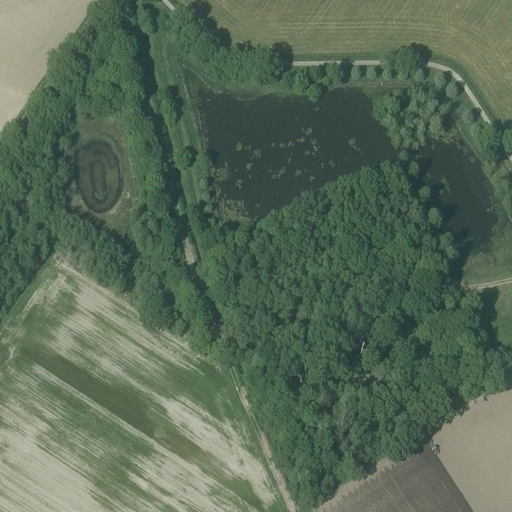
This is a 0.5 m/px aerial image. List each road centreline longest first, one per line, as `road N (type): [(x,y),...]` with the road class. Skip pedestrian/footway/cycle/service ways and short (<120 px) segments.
road 1 (track): [(122,0),(196,276),(294,511)]
road 2 (track): [(511,164),(446,70),(425,63),(235,65),(213,54),(163,0)]
road 3 (track): [(107,0),(0,150)]
